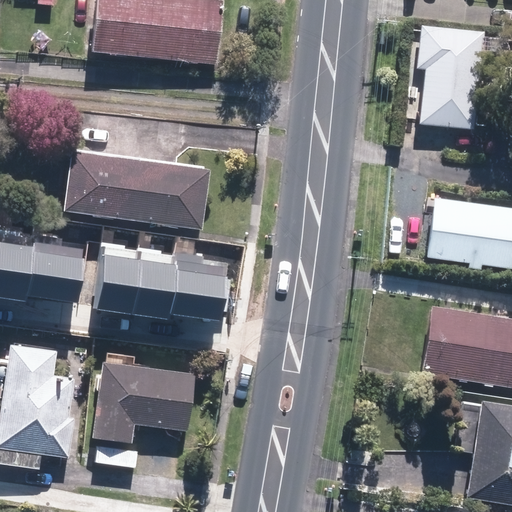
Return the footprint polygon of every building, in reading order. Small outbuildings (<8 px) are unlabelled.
[(223,3),(193,0),(93,0),(88,53),(216,67),(223,3)] [(473,130),(484,32),(423,25),(418,67),(428,68),(421,124),(473,130)] [(511,125),(490,124),(487,156),(511,158),(511,125)] [(210,169),(74,151),(66,210),(202,229),(210,169)] [(511,210),(436,201),(429,257),(511,267),(511,210)] [(33,246),(0,241),(0,296),(25,300),(26,297),(33,246)] [(33,246),(26,297),(75,304),(83,249),(34,242),(33,246)] [(140,260),(104,254),(96,309),(132,314),(140,260)] [(140,260),(132,314),(169,319),(169,315),(177,265),(140,260)] [(177,265),(169,315),(218,322),(226,268),(177,261),(177,265)] [(511,317),(427,304),(416,372),(511,387),(511,317)] [(56,350),(7,343),(0,394),(0,465),(40,471),(42,457),(68,460),(74,417),(69,416),(74,378),(53,375),(56,350)] [(195,375),(104,364),(95,436),(132,441),(134,424),(188,430),(195,375)] [(511,404),(477,399),(461,496),(511,503),(511,404)]
